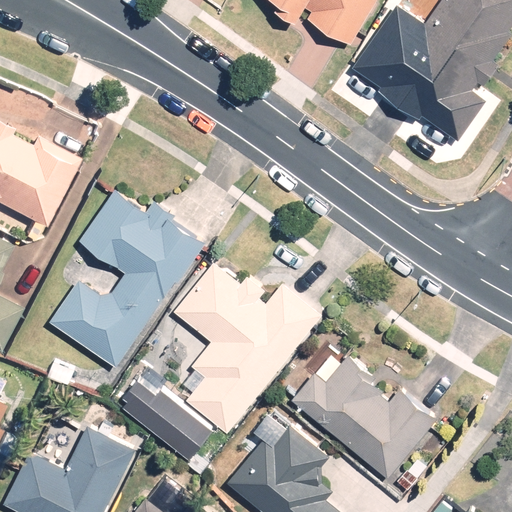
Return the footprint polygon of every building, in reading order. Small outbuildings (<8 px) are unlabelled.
[(358,38),(379,0),(281,0),(279,3),(301,16),(305,8),(358,38)] [(511,27),(511,26),(511,0),(443,0),(432,17),(440,22),(420,53),(410,46),(384,86),(424,113),(433,100),(453,113),(468,90),(474,94),(511,38),(511,27)] [(0,195),(48,219),(81,153),(39,131),(35,138),(12,126),(14,121),(0,113),(0,195)] [(55,316),(119,359),(204,234),(176,215),(181,209),(157,193),(150,203),(117,181),(82,233),(131,265),(112,294),(83,274),(55,316)] [(0,344),(1,345),(24,302),(0,289),(0,272),(18,239),(0,230),(0,344)] [(191,396),(231,427),(324,309),(285,278),(269,298),(262,292),(269,284),(250,269),(243,277),(218,257),(180,305),(216,333),(196,359),(211,371),(191,396)] [(317,365),(296,391),(391,470),(440,412),(404,382),(393,396),(383,388),(388,382),(363,362),(365,360),(352,350),(330,376),(317,365)] [(82,370),(53,356),(47,369),(76,383),(82,370)] [(231,475),(275,511),(351,511),(329,493),(336,484),(319,469),(333,453),(292,418),(278,435),(270,429),(231,475)] [(103,511),(138,443),(92,420),(70,464),(35,446),(9,498),(37,511),(103,511)] [(178,511),(150,491),(133,511),(178,511)] [(450,511),(455,505),(444,497),(433,511),(450,511)] [(483,511),(473,503),(465,511),(483,511)]
